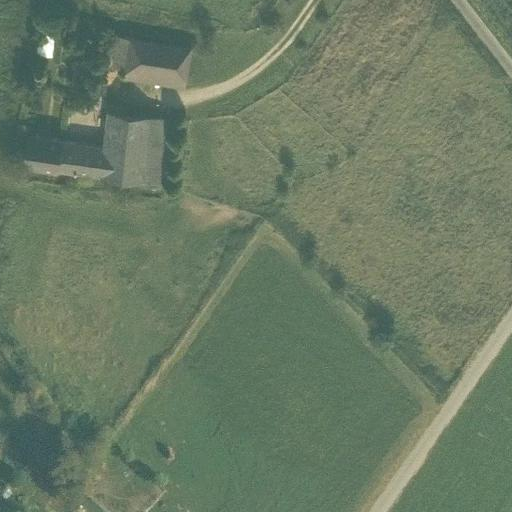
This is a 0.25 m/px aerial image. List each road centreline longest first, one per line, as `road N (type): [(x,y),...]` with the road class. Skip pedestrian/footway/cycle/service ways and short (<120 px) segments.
road 1 (unclassified): [(119,95),(219,110),(305,0)]
road 2 (unclassified): [(511,314),(375,511)]
